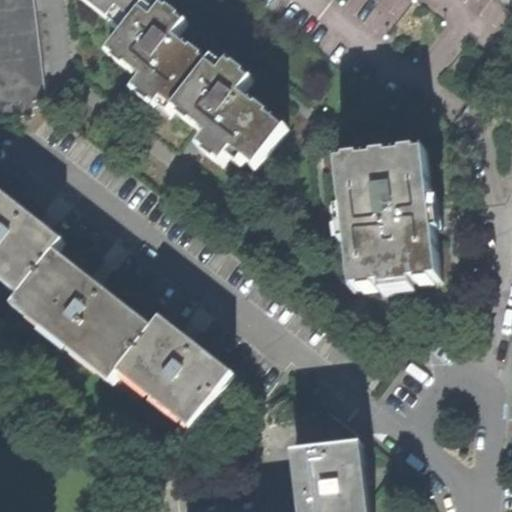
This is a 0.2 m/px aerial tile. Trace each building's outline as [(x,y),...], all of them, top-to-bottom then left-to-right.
[(46,91),(36,0),(0,0),(0,120),(49,115),(46,91)] [(125,15),(138,26),(148,13),(158,1),(157,0),(82,0),(96,10),(116,26),(125,15)] [(511,5),(505,0),(251,0),(400,115),(415,96),(453,125),(511,48),(511,5)] [(162,112),(168,105),(180,114),(216,68),(208,62),(210,60),(197,50),(195,52),(180,41),(191,27),(184,21),(186,19),(175,10),(173,13),(168,9),(158,21),(148,13),(138,26),(114,56),(122,61),(119,64),(131,73),(133,71),(149,83),(140,94),(147,100),(145,103),(149,106),(155,111),(157,108),(162,112)] [(238,155),(260,172),(291,133),(274,120),(276,117),(265,109),(263,111),(246,98),(257,84),(249,78),(251,76),(241,67),(239,70),(233,65),(225,75),(216,68),(180,114),(187,119),(185,122),(196,130),(198,128),(214,140),(205,151),(212,156),(210,159),(214,162),(219,166),(221,163),(228,168),(238,155)] [(437,286),(446,285),(432,160),(425,161),(424,156),(409,158),(410,162),(397,163),(397,159),(382,161),(382,165),(369,167),(368,162),(354,164),(355,168),(347,169),(354,233),(361,295),(371,293),(371,297),(383,296),(382,292),(389,291),(389,294),(426,289),(426,291),(437,290),(437,286)] [(128,372),(200,427),(233,384),(204,361),(207,356),(201,351),(193,346),(189,351),(161,329),(154,337),(113,305),(116,301),(109,296),(101,290),(98,294),(56,261),(64,251),(35,229),(39,223),(33,219),(26,213),(22,219),(0,201),(0,270),(30,294),(22,305),(122,381),(128,372)] [(310,511),(309,511),(369,511),(362,449),(303,456),(308,493),(310,511)] [(302,511),(310,511),(308,493),(300,494),(301,503),(302,511)]
